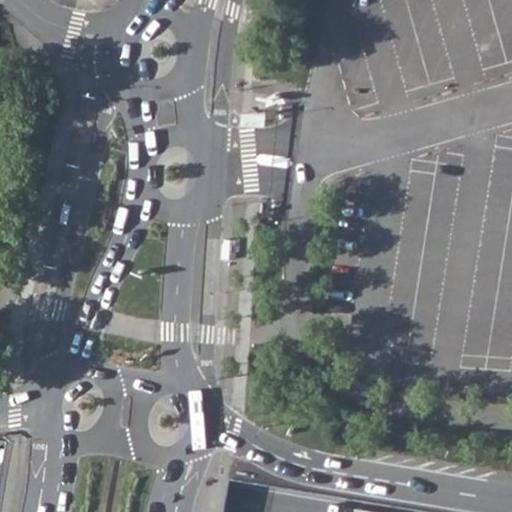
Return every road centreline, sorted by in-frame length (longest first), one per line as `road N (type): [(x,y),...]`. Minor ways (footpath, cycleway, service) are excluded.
road 1 (trunk): [(511,502),(309,466),(207,414)]
road 2 (trunk): [(283,511),(0,463)]
road 3 (secondary): [(156,197),(114,267),(75,366)]
road 4 (secondary): [(181,384),(180,280),(191,213)]
